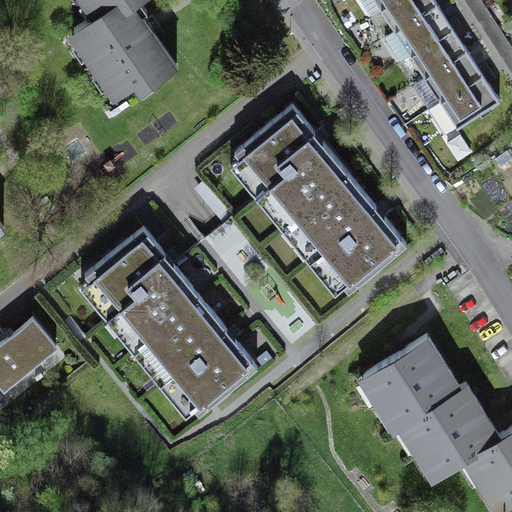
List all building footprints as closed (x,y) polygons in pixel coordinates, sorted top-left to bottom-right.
[(76,0),(94,27),(134,2),(137,0),(76,0)] [(437,3),(435,0),(391,0),(380,7),(395,30),(437,3)] [(134,2),(94,27),(75,39),(114,102),(143,84),(148,93),(180,73),(134,2)] [(452,26),(437,3),(395,30),(410,53),(452,26)] [(466,48),(452,26),(410,53),(424,75),(466,48)] [(483,73),(466,48),(424,75),(440,100),(483,73)] [(499,99),(483,73),(440,100),(457,126),(499,99)] [(235,150),(291,219),(349,172),(293,104),(235,150)] [(349,172),(291,219),(348,290),(406,242),(349,172)] [(85,272),(141,342),(200,295),(143,225),(85,272)] [(256,364),(200,295),(141,342),(199,412),(256,364)] [(56,345),(32,316),(0,342),(0,382),(4,387),(56,345)] [(425,337),(350,386),(386,440),(394,435),(460,392),(425,337)] [(455,468),(500,438),(467,387),(460,392),(394,435),(427,486),(455,468)] [(511,430),(500,438),(455,468),(483,511),(492,511),(511,499),(511,430)]
